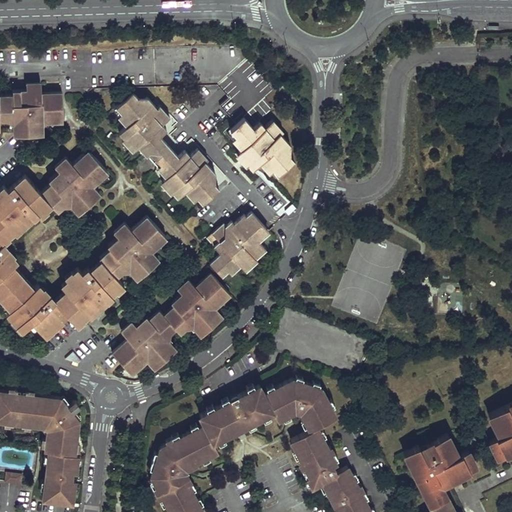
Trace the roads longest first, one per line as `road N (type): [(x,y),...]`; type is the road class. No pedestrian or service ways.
road 1 (residential): [(315,186),(272,282),(229,338),(183,372),(111,397)]
road 2 (residential): [(315,186),(359,190),(375,183),(386,168),(393,84),(409,61),(479,54)]
road 3 (secondary): [(225,3),(0,9)]
road 4 (residential): [(111,397),(96,383),(0,351)]
